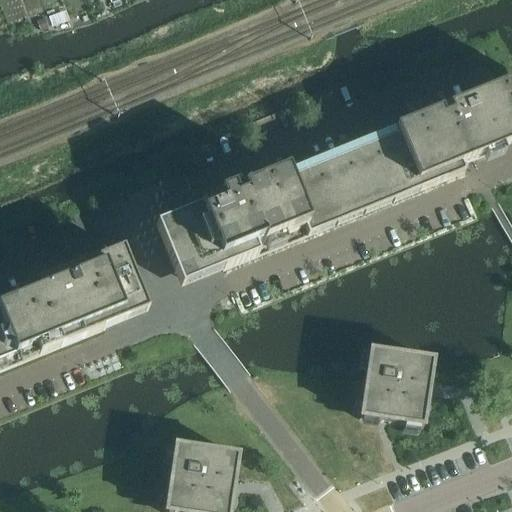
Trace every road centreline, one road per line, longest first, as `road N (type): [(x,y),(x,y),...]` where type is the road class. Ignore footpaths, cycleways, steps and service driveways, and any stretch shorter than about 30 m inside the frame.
road 1 (residential): [(178,315),(209,293),(464,189)]
road 2 (residential): [(339,511),(178,315)]
road 3 (residential): [(178,315),(0,388)]
